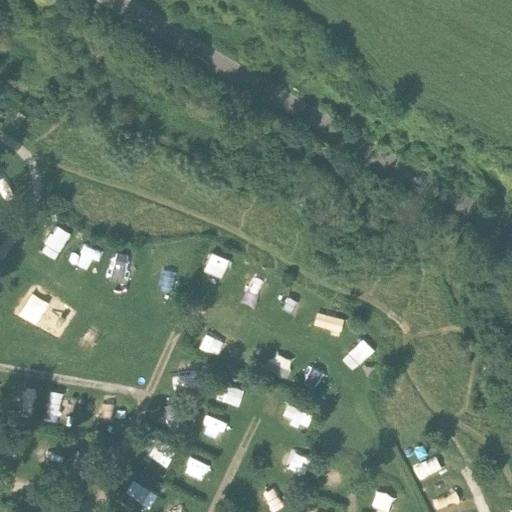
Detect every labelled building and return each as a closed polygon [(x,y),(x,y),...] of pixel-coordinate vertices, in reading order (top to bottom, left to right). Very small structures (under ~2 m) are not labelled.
[(98,261),(103,243),(88,239),(83,257),(98,261)] [(213,264),(209,281),(232,286),(235,269),(213,264)] [(240,353),(244,335),(224,330),(220,348),(240,353)] [(225,402),(241,406),(246,388),(230,383),(225,402)] [(101,410),(96,424),(116,430),(120,416),(101,410)] [(34,452),(53,457),(57,439),(39,435),(34,452)] [(154,447),(149,459),(164,465),(168,452),(154,447)] [(293,451),(288,467),(308,474),(314,458),(293,451)] [(189,465),(185,481),(200,485),(204,469),(189,465)] [(385,511),(400,511),(402,503),(388,500),(385,511)]
